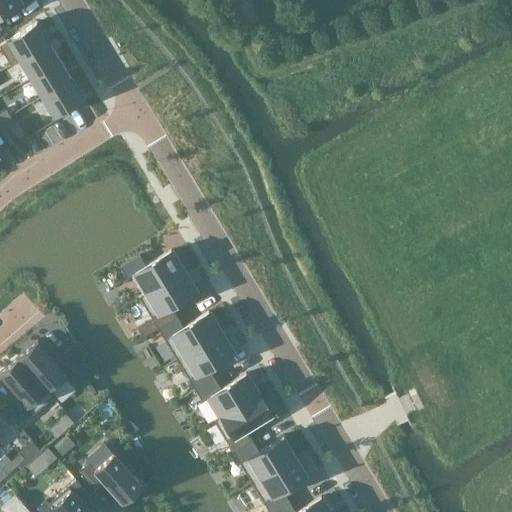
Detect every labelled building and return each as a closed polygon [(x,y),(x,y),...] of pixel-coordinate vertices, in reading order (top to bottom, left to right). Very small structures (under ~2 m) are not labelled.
[(18,0),(0,0),(0,27),(1,27),(0,26),(0,13),(19,1),(18,0)] [(36,21),(0,42),(0,48),(10,64),(18,59),(48,41),(36,21)] [(48,41),(18,59),(29,78),(59,60),(48,41)] [(59,60),(29,78),(40,96),(71,78),(59,60)] [(71,78),(40,96),(52,115),(82,96),(71,78)] [(5,107),(0,110),(0,119),(9,114),(5,107)] [(9,114),(0,119),(0,122),(3,127),(13,121),(9,114)] [(138,254),(119,265),(126,276),(134,271),(146,290),(182,268),(170,249),(145,264),(138,254)] [(146,290),(137,295),(157,327),(176,315),(169,305),(194,289),(182,268),(146,290)] [(176,315),(157,327),(175,358),(219,331),(207,310),(182,326),(176,315)] [(219,331),(175,358),(194,388),(213,377),(207,366),(232,351),(219,331)] [(36,339),(16,356),(49,391),(66,376),(69,379),(79,370),(62,352),(53,360),(36,340),(37,340),(36,339)] [(16,356),(0,370),(0,374),(16,392),(6,401),(23,420),(52,395),(49,391),(16,356)] [(213,377),(194,388),(201,400),(205,397),(216,416),(257,392),(245,372),(219,387),(213,377)] [(216,416),(212,418),(231,450),(251,438),(244,428),(269,413),(257,392),(216,416)] [(61,434),(51,442),(61,452),(70,444),(61,434)] [(251,438),(231,450),(250,481),(294,454),(282,434),(257,449),(251,438)] [(88,461),(78,470),(94,489),(104,481),(121,500),(120,501),(120,502),(142,483),(141,482),(140,483),(112,451),(111,452),(103,442),(85,458),(88,461)] [(47,446),(40,452),(48,462),(55,456),(47,446)] [(20,451),(11,459),(17,465),(26,457),(20,451)] [(294,454),(250,481),(269,511),(288,500),(282,490),(307,474),(294,454)] [(11,459),(2,467),(7,473),(17,465),(11,459)] [(45,498),(35,507),(39,511),(90,511),(67,485),(48,501),(45,498)] [(28,511),(13,494),(0,505),(0,508),(3,511),(28,511)] [(288,500),(269,511),(268,511),(329,511),(320,495),(294,511),(288,500)]
